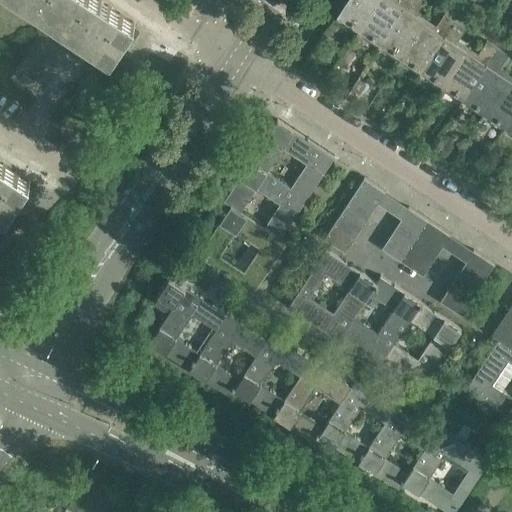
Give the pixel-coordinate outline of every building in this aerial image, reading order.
[(135,23),(100,0),(21,0),(112,59),(135,23)] [(361,27),(379,0),(348,0),(340,13),(361,27)] [(382,41),(409,0),(393,0),(392,2),(389,0),(379,0),(361,27),(382,41)] [(403,55),(424,23),(414,16),(425,0),(409,0),(382,41),(403,55)] [(424,69),(456,20),(445,13),(434,29),(424,23),(403,55),(424,69)] [(445,82),(466,50),(456,44),(467,27),(456,20),(424,69),(445,82)] [(465,96),(498,48),(487,40),(476,57),(466,50),(445,82),(465,96)] [(486,110),(507,78),(498,71),(509,55),(498,48),(465,96),(486,110)] [(131,87),(145,66),(129,55),(115,76),(131,87)] [(507,124),(511,116),(511,80),(507,78),(486,110),(507,124)] [(308,197),(328,168),(335,157),(278,119),(251,159),(268,171),(283,147),(307,163),(291,186),(308,197)] [(281,238),(282,237),(308,197),(291,186),(268,171),(251,159),(224,200),(231,205),(241,211),(257,187),(280,203),(264,227),(281,238)] [(31,181),(0,160),(0,212),(7,217),(16,204),(31,181)] [(386,191),(378,185),(365,177),(358,187),(379,201),(386,191)] [(379,201),(358,187),(351,197),(372,212),(378,203),(379,201)] [(379,201),(378,203),(401,218),(402,217),(409,207),(386,191),(379,201)] [(372,212),(351,197),(344,207),(366,222),(372,212)] [(241,211),(231,205),(197,255),(221,270),(254,292),(288,241),(282,237),(281,238),(264,227),(241,211)] [(430,220),(409,206),(409,207),(402,217),(423,231),(430,220)] [(366,222),(344,207),(338,217),(359,232),(366,222)] [(359,232),(338,217),(331,227),(353,242),(359,232)] [(423,231),(402,217),(401,218),(395,227),(416,241),(423,231)] [(451,234),(430,220),(423,231),(444,244),(451,234)] [(353,242),(331,227),(324,238),(346,252),(353,242)] [(416,241),(395,227),(389,237),(410,251),(416,241)] [(444,244),(423,231),(416,241),(437,254),(443,245),(444,244)] [(474,250),(451,234),(444,244),(443,245),(466,261),(467,260),(474,250)] [(410,251),(389,237),(382,247),(403,261),(410,251)] [(437,254),(416,241),(410,251),(431,264),(437,254)] [(326,248),(289,306),(340,339),(344,333),(343,332),(354,315),(370,292),(377,282),(326,248)] [(495,263),(474,249),(474,250),(467,260),(488,274),(495,263)] [(431,264),(410,251),(403,261),(424,275),(431,264)] [(488,274),(467,260),(466,261),(460,270),(482,284),(488,274)] [(482,284),(460,270),(454,280),(475,294),(482,284)] [(395,342),(411,319),(422,302),(381,275),(377,282),(370,292),(394,308),(379,331),(354,315),(343,332),(344,333),(384,359),(395,342)] [(475,294),(454,280),(447,290),(469,304),(475,294)] [(200,352),(177,337),(193,313),(216,329),(227,312),(203,296),(187,285),(149,342),(189,369),(200,352)] [(469,304),(447,290),(440,300),(462,314),(469,304)] [(424,386),(462,329),(422,302),(411,319),(434,334),(419,358),(395,342),(384,359),(424,386)] [(511,303),(491,334),(498,339),(499,338),(511,346),(511,303)] [(241,379),(217,364),(233,340),(256,355),(267,338),(227,312),(216,329),(201,352),(200,352),(189,369),(230,396),(235,389),(241,379)] [(285,399),(261,383),(277,359),(301,375),(312,358),(272,331),(267,338),(256,355),(241,379),(235,389),(274,415),(285,399)] [(511,346),(499,338),(498,339),(465,389),(511,419),(511,346)] [(325,425),(302,410),(318,386),(341,401),(352,385),(312,358),(301,375),(285,399),(274,415),(314,442),(319,435),(318,434),(325,425)] [(370,445),(346,429),(362,406),(385,422),(396,405),(356,378),(352,385),(341,401),(325,425),(318,434),(319,435),(359,462),(370,445)] [(409,472),(386,456),(402,433),(425,448),(436,431),(396,405),(385,422),(370,445),(359,462),(399,489),(403,482),(409,472)] [(425,448),(409,472),(403,482),(448,511),(455,511),(491,458),(440,424),(436,431),(425,448)]
